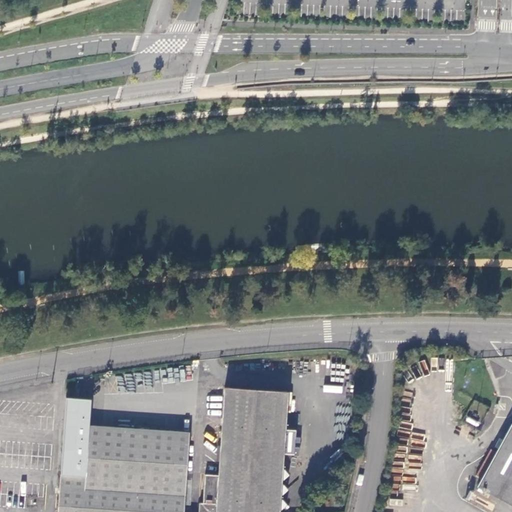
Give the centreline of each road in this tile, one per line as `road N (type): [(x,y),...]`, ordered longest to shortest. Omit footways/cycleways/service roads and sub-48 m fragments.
road 1 (unclassified): [(0,372),(222,339),(511,332)]
road 2 (primary): [(0,113),(267,72),(463,67)]
road 3 (primary): [(464,46),(145,41),(0,62)]
road 4 (unknown): [(511,409),(457,477),(460,500),(483,511)]
